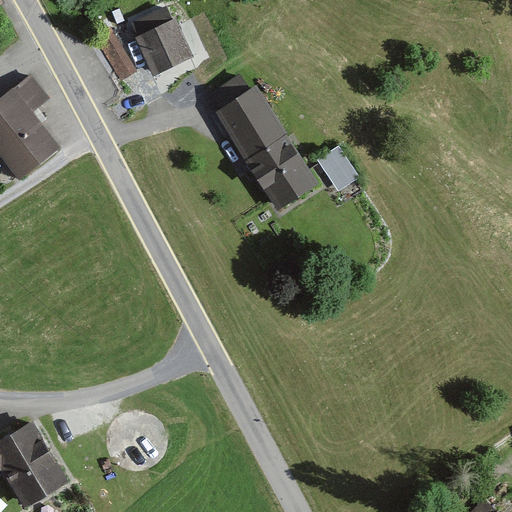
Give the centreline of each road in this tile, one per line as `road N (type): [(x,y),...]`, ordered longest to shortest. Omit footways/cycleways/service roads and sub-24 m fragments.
road 1 (unclassified): [(296,511),(18,0)]
road 2 (track): [(0,401),(67,403),(123,389),(208,348)]
